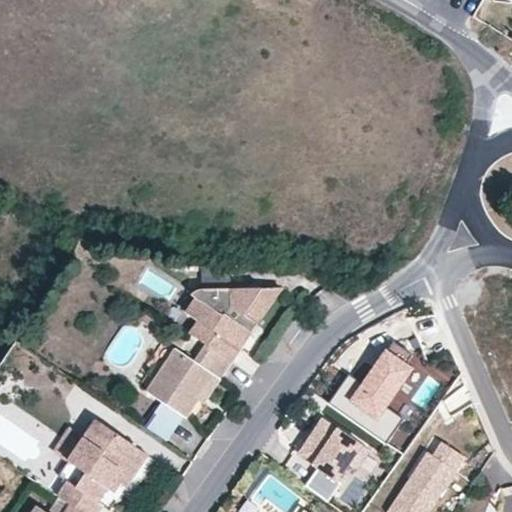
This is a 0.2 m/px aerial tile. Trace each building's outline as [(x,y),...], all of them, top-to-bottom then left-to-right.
[(254,334),(249,331),(253,323),(260,325),(271,308),(269,301),(267,298),(263,296),(257,296),(257,290),(192,287),(191,292),(196,299),(188,309),(186,314),(197,322),(189,334),(206,346),(233,365),(254,334)] [(269,301),(271,308),(282,292),(257,290),(257,296),(263,296),(267,298),(269,301)] [(249,331),(254,334),(260,325),(253,323),(249,331)] [(233,365),(206,346),(193,364),(174,351),(147,393),(151,397),(161,404),(182,419),(184,420),(197,401),(211,378),(219,384),(233,365)] [(414,366),(383,349),(348,402),(379,421),(414,366)] [(219,384),(211,378),(197,401),(205,406),(219,384)] [(165,443),(182,419),(161,404),(144,428),(165,443)] [(328,421),(304,452),(319,463),(316,466),(321,470),(340,484),(352,468),(360,473),(374,455),(328,421)] [(146,459),(96,423),(85,438),(68,461),(58,476),(65,479),(69,483),(62,493),(58,498),(59,499),(71,507),(77,511),(98,511),(102,506),(97,502),(108,488),(113,479),(121,467),(135,475),(146,459)] [(68,461),(85,438),(70,428),(54,451),(68,461)] [(434,456),(392,511),(434,511),(471,464),(449,447),(439,460),(434,456)] [(126,488),(135,475),(121,467),(113,479),(122,484),(126,488)] [(340,484),(321,470),(308,487),(330,503),(343,486),(340,484)] [(122,484),(113,479),(108,488),(116,493),(122,484)] [(77,511),(71,507),(59,499),(50,511),(37,511),(35,511),(34,511),(77,511)]
